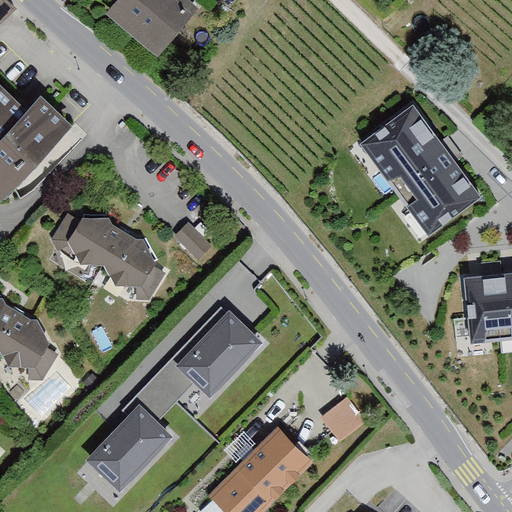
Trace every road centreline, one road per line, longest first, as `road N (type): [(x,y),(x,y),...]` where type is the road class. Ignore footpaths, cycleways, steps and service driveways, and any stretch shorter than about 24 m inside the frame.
road 1 (secondary): [(498,511),(283,227),(194,137),(35,0)]
road 2 (residential): [(341,0),(511,165)]
